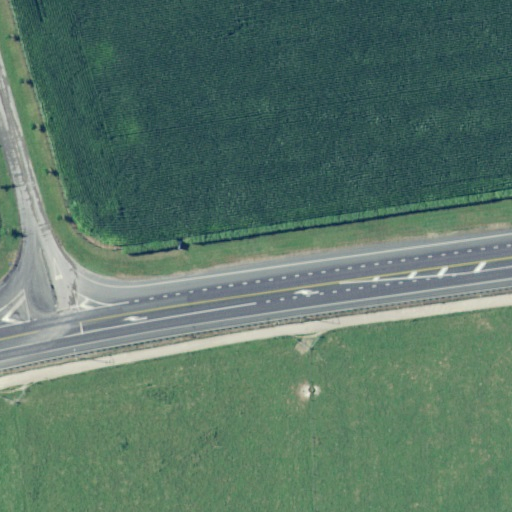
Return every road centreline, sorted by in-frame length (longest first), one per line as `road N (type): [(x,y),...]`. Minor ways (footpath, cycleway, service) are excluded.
road 1 (trunk): [(0,340),(511,258)]
road 2 (unknown): [(0,109),(308,286)]
